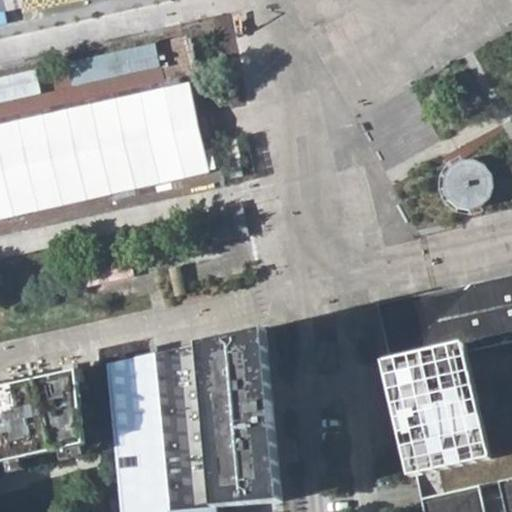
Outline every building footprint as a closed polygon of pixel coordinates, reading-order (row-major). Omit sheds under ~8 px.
[(162,42),(70,58),(74,84),(192,64),(191,57),(166,61),(162,42)] [(190,80),(0,122),(0,221),(211,176),(190,80)] [(240,159),(228,161),(232,179),(243,176),(240,159)] [(443,176),(442,188),(447,199),(456,207),(468,210),(480,206),(489,198),(493,186),(491,174),(484,164),(473,159),(460,159),(450,165),(443,176)] [(243,207),(208,214),(214,244),(250,236),(243,207)] [(133,265),(74,278),(76,290),(135,277),(133,265)] [(181,266),(169,269),(176,297),(187,294),(181,266)] [(511,511),(511,274),(474,283),(379,304),(393,369),(417,477),(422,499),(425,511),(511,511)] [(200,345),(109,365),(109,367),(122,511),(216,511),(216,509),(283,502),(267,330),(200,345)] [(0,463),(83,446),(79,371),(14,386),(0,389),(0,463)]
